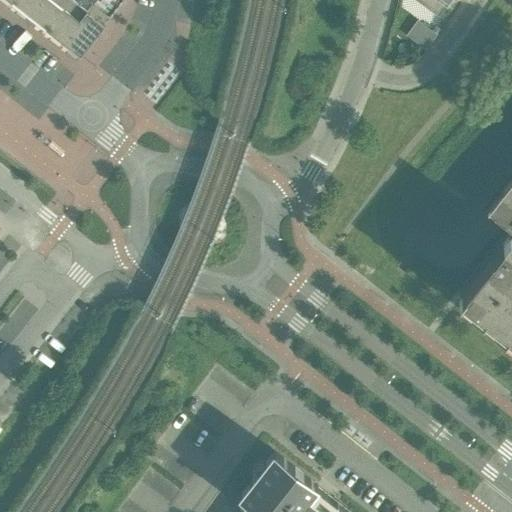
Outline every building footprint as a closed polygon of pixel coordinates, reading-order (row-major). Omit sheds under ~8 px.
[(12,0),(12,1),(29,15),(40,0),(12,0)] [(40,0),(29,15),(46,28),(67,0),(40,0)] [(73,0),(67,0),(46,28),(63,42),(87,11),(86,10),(73,0)] [(417,0),(438,15),(449,0),(417,0)] [(87,11),(63,42),(80,55),(110,18),(92,3),(86,10),(87,11)] [(407,35),(424,48),(435,34),(417,21),(407,35)] [(511,272),(510,271),(511,267),(511,192),(491,220),(492,221),(494,218),(511,231),(459,297),(511,339),(511,272)] [(317,484),(274,450),(239,495),(259,511),(329,511),(308,495),(317,484)]
